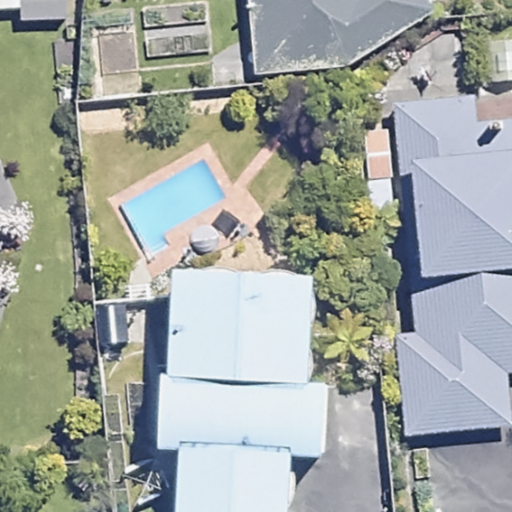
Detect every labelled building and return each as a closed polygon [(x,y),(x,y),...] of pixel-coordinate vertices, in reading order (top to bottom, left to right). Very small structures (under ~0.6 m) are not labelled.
[(0,0),(0,17),(65,19),(65,0),(0,0)] [(239,0),(239,66),(379,67),(379,0),(239,0)] [(405,178),(441,177),(441,153),(489,151),(487,101),(402,104),(405,178)] [(303,145),(267,107),(212,159),(229,177),(243,165),(262,184),(303,145)] [(511,150),(489,151),(441,153),(441,177),(444,267),(511,264),(511,150)] [(347,268),(213,259),(205,368),(339,377),(347,268)] [(511,264),(444,267),(447,345),(447,361),(501,359),(511,358),(511,264)] [(503,422),(501,359),(447,361),(447,345),(395,347),(398,425),(503,422)] [(366,379),(339,377),(205,368),(189,367),(184,433),(205,435),(324,443),(361,446),(366,379)] [(318,511),(324,443),(205,435),(199,511),(318,511)]
